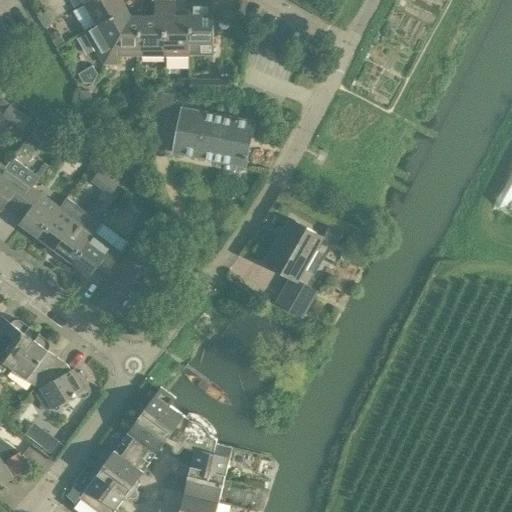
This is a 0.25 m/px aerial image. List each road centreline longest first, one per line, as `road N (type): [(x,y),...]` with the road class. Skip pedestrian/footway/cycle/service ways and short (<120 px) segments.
road 1 (residential): [(138,366),(277,183),(349,42)]
road 2 (residential): [(138,366),(0,262)]
road 3 (residential): [(35,498),(138,366)]
